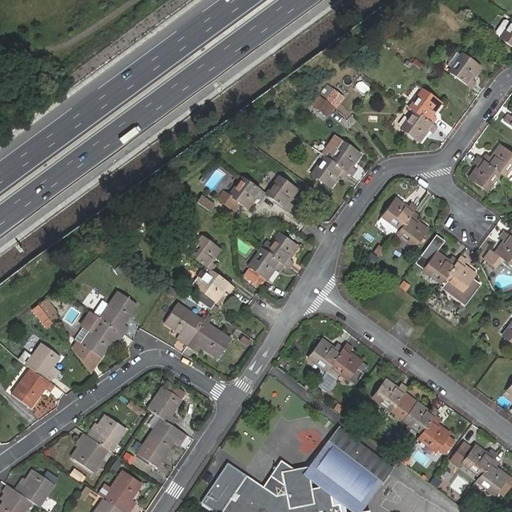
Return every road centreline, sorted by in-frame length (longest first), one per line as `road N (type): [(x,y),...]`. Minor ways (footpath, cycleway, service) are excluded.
road 1 (motorway): [(0,219),(297,0)]
road 2 (motorway): [(241,0),(0,179)]
road 3 (residential): [(0,465),(156,357),(234,399)]
road 4 (residential): [(511,433),(308,283)]
road 5 (residential): [(308,283),(377,179),(433,164)]
road 6 (residential): [(308,283),(234,399)]
road 7 (residential): [(234,399),(161,511)]
road 8 (residential): [(433,164),(453,154),(511,77)]
